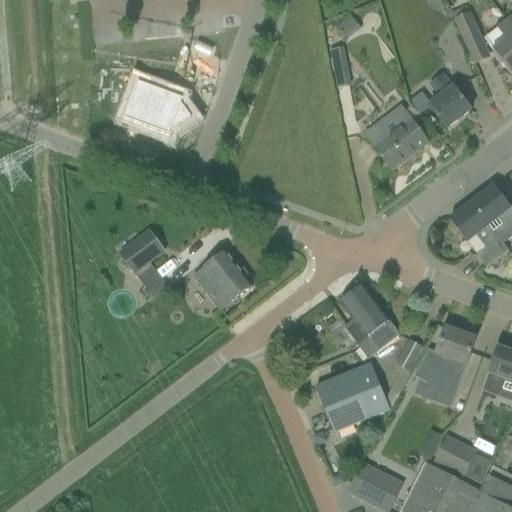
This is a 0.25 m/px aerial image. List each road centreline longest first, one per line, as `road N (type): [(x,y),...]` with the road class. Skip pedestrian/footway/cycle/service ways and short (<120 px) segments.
road 1 (unclassified): [(21,511),(252,335)]
road 2 (unclassified): [(271,224),(0,123)]
road 3 (residential): [(353,255),(511,138)]
road 4 (residential): [(329,511),(252,335)]
road 5 (residential): [(511,310),(353,255)]
road 6 (track): [(42,140),(30,0)]
road 7 (residential): [(252,335),(353,255)]
